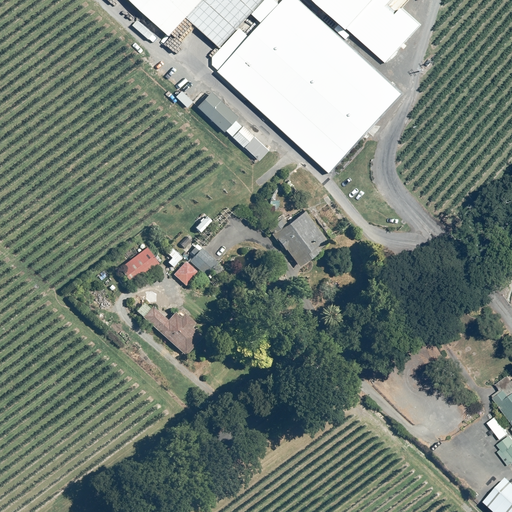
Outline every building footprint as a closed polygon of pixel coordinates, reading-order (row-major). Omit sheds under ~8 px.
[(136,0),(174,35),(190,18),(222,47),(264,0),(136,0)] [(403,95),(300,0),(284,0),(220,69),(331,172),(403,95)] [(377,0),(319,0),(351,29),(377,0)] [(224,131),(225,130),(232,136),(241,127),(234,120),(237,118),(205,88),(192,101),(224,131)] [(283,249),(285,248),(298,266),(320,250),(318,247),(327,240),(305,210),(288,223),(282,215),(266,227),(283,249)] [(182,257),(169,245),(164,250),(171,257),(167,261),(173,266),(182,257)] [(159,263),(147,246),(121,264),(132,281),(141,275),(159,263)] [(198,250),(193,246),(189,250),(194,255),(189,261),(205,275),(218,261),(202,246),(198,250)] [(197,272),(185,260),(173,273),(185,285),(197,272)] [(137,312),(185,354),(202,335),(191,325),(195,321),(190,317),(185,312),(181,317),(175,311),(168,319),(156,309),(154,311),(144,303),(137,312)] [(511,380),(507,374),(494,384),(499,390),(492,396),(511,422),(511,426),(511,427),(511,380)] [(508,433),(494,415),(487,421),(500,439),(508,433)] [(511,441),(508,436),(497,444),(502,450),(499,452),(508,465),(511,462),(511,441)] [(511,511),(511,485),(507,481),(486,503),(495,511),(511,511)]
